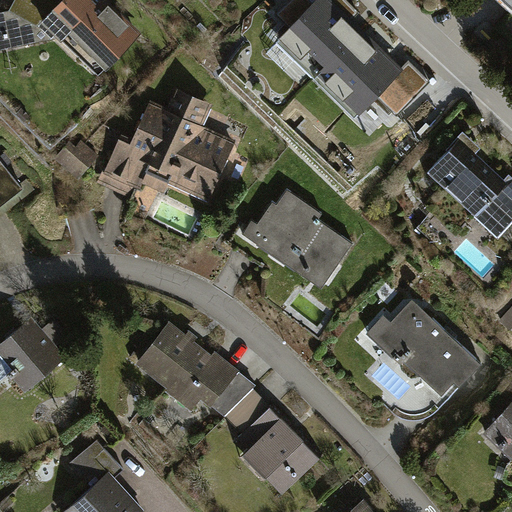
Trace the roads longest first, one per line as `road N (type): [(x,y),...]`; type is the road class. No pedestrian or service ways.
road 1 (residential): [(423,511),(288,365),(205,296),(101,265),(28,277),(0,292)]
road 2 (residential): [(394,0),(511,115)]
